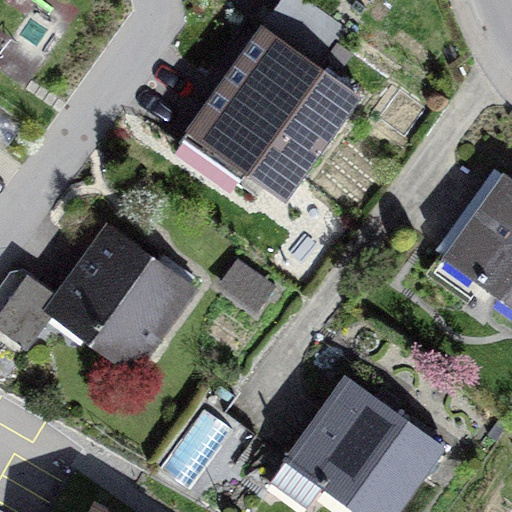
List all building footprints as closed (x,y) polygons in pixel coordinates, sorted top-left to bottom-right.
[(347,30),(305,0),(282,0),(266,24),(322,65),(347,30)] [(254,169),(288,194),(358,97),(262,29),(181,142),(242,186),(254,169)] [(511,181),(504,176),(432,277),(468,303),(482,283),(511,303),(511,181)] [(91,325),(138,359),(191,287),(111,229),(61,297),(23,270),(12,272),(0,288),(0,338),(21,354),(52,311),(53,312),(62,299),(94,322),(91,325)] [(324,486),(360,511),(396,511),(443,447),(345,378),(271,481),(308,507),(324,486)]
